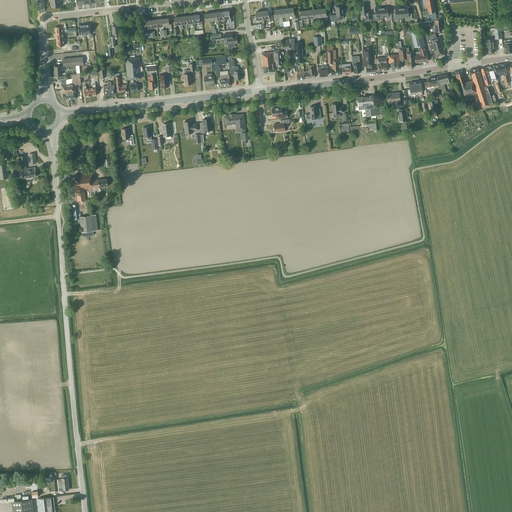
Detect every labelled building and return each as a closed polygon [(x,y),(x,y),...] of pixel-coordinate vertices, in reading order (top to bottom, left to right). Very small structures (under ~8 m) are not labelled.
[(426,17),(435,15),(435,12),(433,0),(425,0),(428,10),(425,11),(426,17)] [(367,5),(360,5),(361,15),(365,14),(366,19),(371,18),(371,12),(368,12),(367,5)] [(343,18),(343,15),(342,6),(336,7),(336,15),(334,15),(334,21),(338,21),(338,20),(342,20),(343,18)] [(382,17),(384,17),(386,17),(386,19),(392,19),(391,12),(388,13),(387,6),(381,7),(382,17)] [(401,7),(402,18),(406,17),(406,20),(412,19),(411,13),(408,13),(407,6),(401,7)] [(293,19),(295,19),(295,15),(294,15),(293,7),(287,8),(288,16),(292,15),(293,19)] [(379,18),(382,17),(381,7),(375,7),(376,14),(373,14),(373,21),(379,20),(379,18)] [(399,18),(402,18),(401,7),(395,8),(396,14),(393,15),(393,21),(399,20),(399,18)] [(288,16),(287,8),(280,9),(281,17),(282,17),(286,16),(287,21),(289,21),(288,16)] [(325,20),(328,20),(327,15),(326,16),(326,8),(319,9),(320,17),(321,16),(325,16),(325,20)] [(283,21),(282,17),(281,17),(280,9),(274,10),(275,18),(280,17),(280,21),(279,21),(280,26),(283,26),(283,21)] [(321,21),(321,16),(320,17),(319,9),(313,10),(314,17),(315,17),(319,17),(319,21),(321,21)] [(270,22),(270,18),(269,18),(268,10),(262,11),(263,19),(267,18),(268,22),(270,22)] [(309,22),(308,18),(307,10),(300,11),(301,19),(306,18),(307,22),(309,22)] [(315,21),(315,17),(314,17),(313,10),(307,10),(308,18),(312,18),(313,22),(315,21)] [(225,23),(225,19),(224,19),(223,11),(217,12),(217,20),(218,20),(222,19),(223,23),(225,23)] [(229,11),(223,11),(224,19),(225,19),(228,19),(229,23),(231,22),(231,18),(230,18),(230,15),(229,11)] [(263,19),(262,11),(255,12),(256,20),(261,19),(262,23),(258,24),(259,29),(264,29),(264,23),(263,19)] [(219,24),(218,20),(217,20),(217,12),(210,13),(211,21),(212,20),(216,20),(217,24),(219,24)] [(213,25),(212,20),(211,21),(210,13),(204,14),(205,21),(210,21),(210,25),(213,25)] [(201,15),(199,15),(199,14),(193,15),(194,23),(195,23),(198,22),(199,25),(202,24),(201,15)] [(195,27),(195,23),(194,23),(193,15),(187,16),(188,23),(192,23),(193,27),(193,30),(195,30),(194,27),(195,27)] [(183,28),(182,24),(181,24),(180,16),(174,17),(175,25),(180,24),(180,28),(183,28)] [(189,27),(188,23),(187,16),(180,16),(181,24),(182,24),(186,24),(187,30),(189,30),(188,28),(189,27)] [(434,32),(442,31),(441,20),(440,18),(423,21),(424,28),(430,27),(430,24),(433,24),(434,32)] [(151,27),(150,20),(144,21),(145,28),(149,28),(149,32),(147,32),(147,37),(150,37),(153,37),(152,31),(151,27)] [(76,31),(76,28),(75,23),(71,23),(72,28),(68,28),(68,30),(63,31),(62,26),(55,27),(56,33),(63,33),(68,32),(76,31)] [(114,37),(117,37),(116,33),(119,33),(118,29),(120,29),(119,25),(118,25),(115,26),(115,23),(112,24),(113,34),(114,37)] [(411,32),(412,32),(411,30),(407,31),(403,32),(404,36),(404,39),(411,38),(411,35),(411,32)] [(415,63),(428,61),(427,53),(426,53),(421,31),(412,32),(411,32),(411,35),(413,48),(418,46),(420,54),(414,55),(415,63)] [(224,40),(227,40),(228,47),(232,46),(233,47),(234,47),(235,46),(235,44),(237,44),(236,36),(232,37),(232,33),(223,34),(224,40)] [(322,45),(321,36),(313,37),(314,46),(322,45)] [(436,56),(444,54),(439,37),(436,38),(427,40),(432,57),(436,56)] [(295,54),(295,55),(302,55),(302,49),(301,45),(300,45),(300,43),(294,43),(294,38),(290,39),(290,48),(291,51),(294,51),(294,53),(295,54)] [(490,52),(495,51),(494,38),(486,39),(486,42),(485,42),(485,46),(486,46),(487,49),(487,51),(490,51),(490,52)] [(511,42),(511,40),(503,41),(504,43),(505,54),(511,53),(511,42)] [(401,47),(401,41),(397,42),(400,61),(407,60),(408,67),(415,66),(413,52),(409,53),(408,47),(407,48),(407,47),(401,47)] [(291,51),(290,48),(289,48),(289,43),(282,44),(282,49),(286,48),(286,54),(291,53),(291,51)] [(377,71),(384,70),(389,69),(387,55),(388,55),(388,45),(385,46),(386,57),(376,58),(377,71)] [(331,75),(342,74),(342,65),(339,65),(339,62),(339,59),(336,59),(336,58),(336,49),(334,49),(333,46),(327,47),(328,63),(331,63),(332,68),(331,68),(331,75)] [(374,63),(376,63),(376,59),(373,59),(373,49),(362,49),(363,66),(366,66),(366,72),(377,71),(376,65),(374,65),(374,63)] [(273,52),(273,56),(275,56),(276,58),(277,58),(277,61),(282,60),(281,55),(284,55),(283,52),(281,52),(279,52),(279,50),(277,50),(277,51),(273,52)] [(83,65),(90,64),(88,51),(82,52),(83,57),(63,59),(63,67),(83,65)] [(264,73),(275,71),(272,52),(261,54),(264,73)] [(399,61),(399,56),(398,54),(387,55),(388,64),(391,64),(391,69),(401,68),(400,61),(399,61)] [(296,64),(303,63),(302,55),(295,55),(295,60),(295,61),(295,62),(296,63),(296,64)] [(139,57),(130,58),(130,56),(127,56),(127,59),(125,59),(127,79),(130,79),(130,80),(131,80),(131,83),(130,83),(130,85),(129,85),(130,91),(139,90),(139,84),(136,85),(136,82),(133,83),(133,79),(141,78),(139,57)] [(229,75),(220,76),(219,62),(226,62),(226,56),(214,57),(215,62),(216,76),(219,76),(220,86),(230,85),(229,75)] [(275,56),(273,56),(274,66),(282,65),(282,60),(277,61),(277,58),(276,58),(275,56)] [(361,72),(359,58),(352,59),(353,64),(354,73),(361,72)] [(240,70),(238,70),(238,68),(236,66),(234,66),(233,60),(229,60),(231,73),(234,73),(235,80),(242,79),(240,70)] [(191,71),(195,71),(194,63),(190,64),(190,70),(185,70),(185,74),(183,74),(183,78),(184,78),(185,85),(192,84),(191,71)] [(351,73),(351,67),(350,63),(342,64),(342,65),(342,74),(351,73)] [(505,83),(509,82),(505,64),(493,66),(497,76),(500,75),(500,76),(502,76),(502,75),(503,74),(505,83)] [(62,70),(63,70),(62,65),(54,66),(54,75),(62,74),(62,70)] [(305,78),(315,78),(313,65),(308,66),(309,71),(305,71),(305,78)] [(320,76),(328,75),(327,65),(322,66),(322,67),(317,67),(317,68),(318,68),(318,71),(319,71),(320,76)] [(497,78),(497,76),(493,66),(485,67),(487,73),(490,80),(497,78)] [(490,83),(487,73),(485,67),(480,68),(485,84),(490,83)] [(303,71),(303,69),(303,68),(299,68),(299,72),(296,72),(297,79),(305,78),(305,71),(303,71)] [(480,73),(478,68),(469,70),(471,75),(482,107),(489,104),(488,103),(496,101),(495,99),(494,96),(494,95),(491,96),(488,87),(487,88),(486,87),(485,87),(484,86),(483,87),(479,74),(480,73)] [(466,82),(462,72),(462,70),(455,72),(455,73),(464,100),(467,99),(467,96),(473,94),(477,93),(473,81),(466,82)] [(76,98),(74,84),(81,84),(80,73),(71,74),(72,79),(66,80),(66,84),(67,84),(69,99),(76,98)] [(214,85),(214,82),(213,76),(212,76),(212,73),(207,74),(207,76),(204,77),(205,83),(210,83),(210,86),(214,85)] [(168,87),(167,79),(168,78),(168,74),(160,75),(160,79),(160,83),(161,83),(161,88),(168,87)] [(447,75),(447,74),(437,76),(439,84),(443,96),(447,94),(446,91),(443,84),(449,82),(452,81),(450,76),(448,77),(447,75)] [(126,84),(120,85),(120,82),(119,76),(117,76),(115,76),(117,93),(127,92),(126,84)] [(425,88),(439,84),(437,76),(428,78),(429,82),(424,83),(425,88)] [(104,95),(115,94),(114,85),(111,85),(110,82),(107,82),(107,86),(103,86),(104,95)] [(411,94),(416,93),(415,92),(416,90),(416,88),(415,82),(409,83),(410,89),(408,90),(408,93),(411,93),(411,94)] [(397,106),(401,106),(400,101),(399,92),(387,94),(388,102),(397,101),(397,106)] [(371,116),(381,115),(381,114),(385,114),(384,106),(380,107),(380,106),(374,107),(372,95),(357,97),(358,106),(366,105),(367,109),(365,109),(365,116),(371,116)] [(333,113),(340,112),(344,112),(344,106),(339,107),(339,103),(332,104),(333,113)] [(311,120),(321,119),(320,108),(317,109),(316,106),(310,107),(311,120)] [(287,117),(287,111),(282,112),(282,108),(272,109),(273,116),(279,115),(280,118),(287,117)] [(237,131),(245,130),(243,115),(225,117),(225,125),(235,124),(236,124),(237,131)] [(210,118),(203,119),(203,122),(200,123),(201,133),(204,133),(204,131),(213,130),(212,125),(211,126),(210,118)] [(289,123),(292,122),(291,119),(289,119),(280,120),(280,124),(274,124),(274,132),(281,131),(285,131),(284,124),(289,123)] [(186,134),(186,133),(193,132),(192,130),(198,130),(198,123),(193,124),(192,125),(191,121),(184,122),(185,130),(180,131),(181,135),(181,136),(182,137),(183,137),(185,136),(186,135),(186,134)] [(171,136),(171,131),(170,131),(169,123),(162,124),(163,132),(162,132),(163,137),(166,136),(167,138),(167,139),(170,139),(171,138),(171,136)] [(151,136),(150,127),(143,128),(144,137),(148,137),(148,140),(151,139),(151,136)] [(129,135),(128,128),(121,129),(123,139),(126,139),(126,142),(130,141),(130,145),(134,145),(133,135),(129,135)] [(251,139),(250,131),(240,132),(241,140),(251,139)] [(0,178),(9,177),(7,163),(0,163),(0,178)] [(24,178),(23,169),(22,167),(17,168),(17,171),(13,172),(14,180),(24,178)] [(25,178),(36,177),(35,169),(34,167),(25,169),(25,171),(24,171),(25,178)] [(84,189),(94,188),(94,190),(99,189),(99,187),(108,186),(107,179),(93,180),(93,173),(75,175),(76,190),(78,201),(85,200),(84,189)] [(81,232),(93,231),(91,215),(80,217),(81,232)] [(57,479),(57,480),(57,477),(51,477),(53,492),(59,491),(58,491),(59,491),(69,489),(67,478),(62,478),(62,479),(57,479)] [(51,511),(50,497),(38,498),(39,511),(51,511)] [(12,511),(33,511),(32,499),(12,501),(12,511)]
